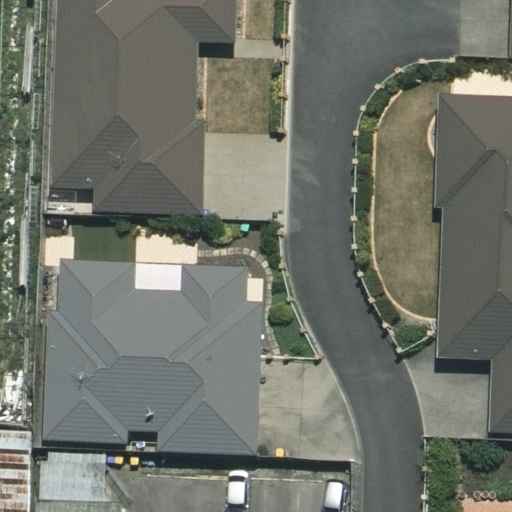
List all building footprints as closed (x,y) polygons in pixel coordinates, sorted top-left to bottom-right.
[(57,0),(59,194),(94,194),(95,220),(200,219),(198,48),(236,48),(235,0),(57,0)] [(511,107),(444,107),(442,364),(493,365),(492,442),(511,441),(511,107)] [(143,272),(54,271),(52,446),(160,447),(160,458),(265,459),(267,276),(186,275),(186,302),(142,302),(143,272)] [(33,511),(33,435),(0,434),(0,511),(33,511)] [(121,511),(125,465),(47,460),(44,511),(121,511)]
